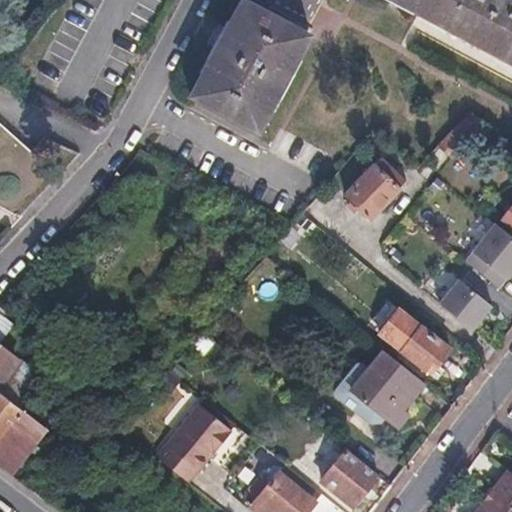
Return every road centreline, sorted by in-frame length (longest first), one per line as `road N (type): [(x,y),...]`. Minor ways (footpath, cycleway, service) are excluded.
road 1 (residential): [(0,291),(126,141),(200,0)]
road 2 (residential): [(403,511),(481,409)]
